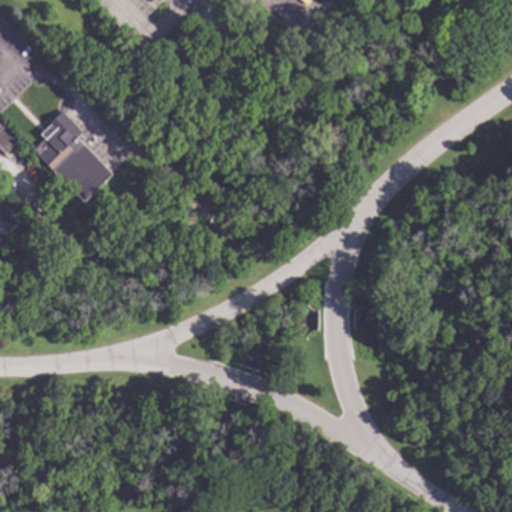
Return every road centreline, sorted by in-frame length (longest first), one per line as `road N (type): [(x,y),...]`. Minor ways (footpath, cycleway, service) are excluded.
road 1 (residential): [(368,207),(266,291),(117,362)]
road 2 (residential): [(368,207),(334,311),(343,377),(369,452)]
road 3 (residential): [(225,382),(117,362),(0,370)]
road 4 (residential): [(511,87),(368,207)]
road 5 (residential): [(369,452),(251,391)]
